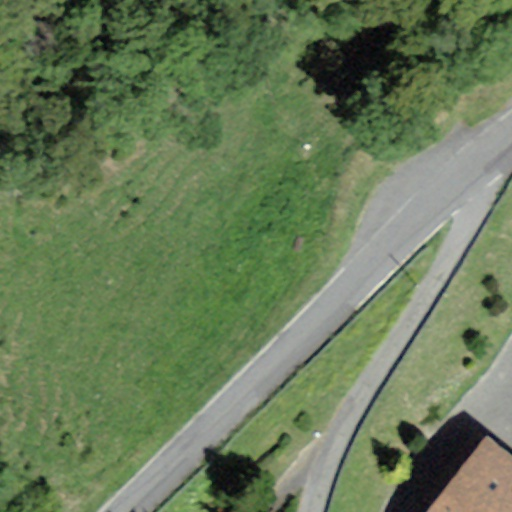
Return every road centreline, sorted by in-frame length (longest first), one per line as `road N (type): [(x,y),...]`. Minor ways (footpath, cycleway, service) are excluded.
road 1 (tertiary): [(474,169),(130,511)]
road 2 (residential): [(314,511),(356,403),(458,243),(474,169)]
